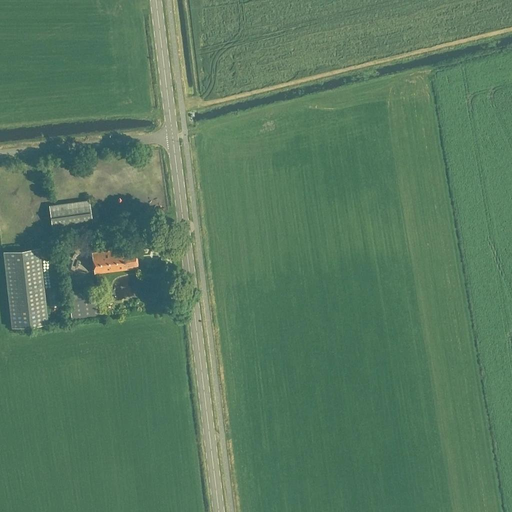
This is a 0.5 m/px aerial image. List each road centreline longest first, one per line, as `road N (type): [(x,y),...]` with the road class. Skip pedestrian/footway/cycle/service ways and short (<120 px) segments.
road 1 (tertiary): [(219,511),(173,137)]
road 2 (unclassified): [(0,156),(173,137)]
road 3 (tertiary): [(173,137),(156,0)]
